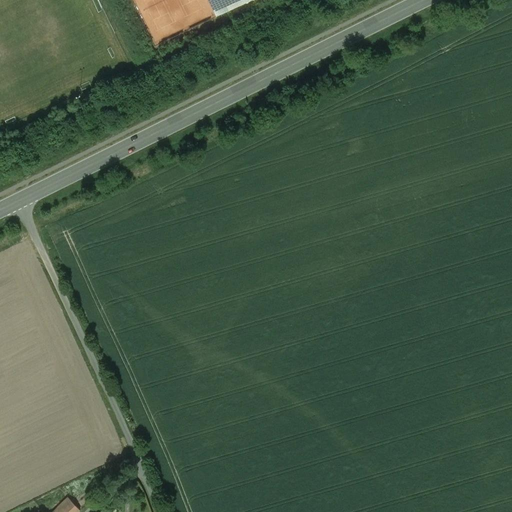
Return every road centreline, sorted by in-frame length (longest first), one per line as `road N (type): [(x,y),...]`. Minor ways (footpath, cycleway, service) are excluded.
road 1 (secondary): [(17,201),(423,0)]
road 2 (unclassified): [(158,511),(17,201)]
